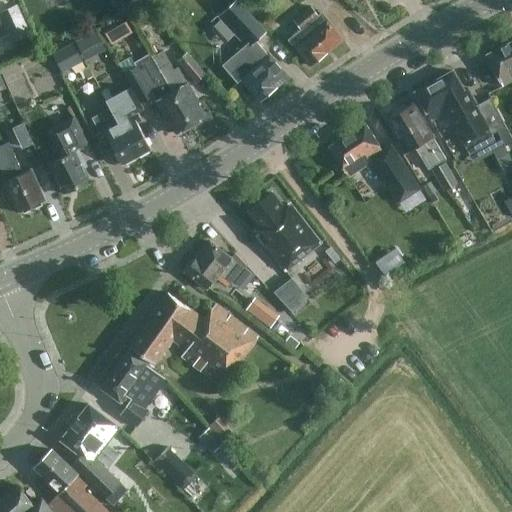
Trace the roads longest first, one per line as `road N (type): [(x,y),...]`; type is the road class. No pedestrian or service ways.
road 1 (primary): [(0,281),(137,218),(421,41),(506,0)]
road 2 (track): [(261,143),(378,303),(326,361)]
road 3 (residential): [(0,459),(23,435),(38,388),(0,285)]
